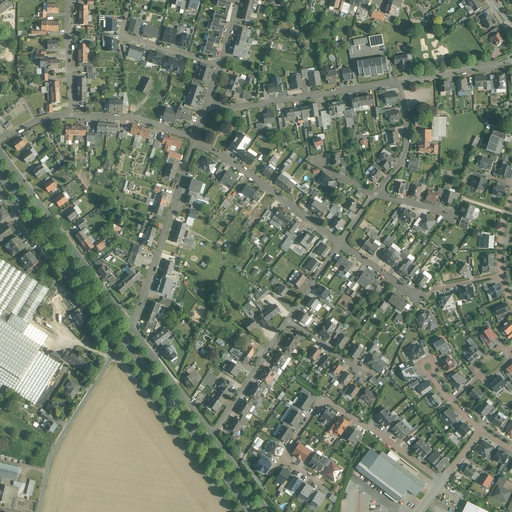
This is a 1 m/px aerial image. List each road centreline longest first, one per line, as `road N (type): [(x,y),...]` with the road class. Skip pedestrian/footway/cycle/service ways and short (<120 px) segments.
road 1 (primary): [(0,172),(253,511)]
road 2 (residential): [(441,481),(321,396),(283,454),(319,483)]
road 3 (residential): [(130,324),(0,149)]
road 4 (residential): [(114,353),(0,188)]
road 5 (residential): [(130,324),(195,137)]
road 6 (unclassified): [(114,353),(231,511)]
road 7 (residential): [(207,108),(400,82)]
road 8 (residential): [(195,137),(340,244)]
road 9 (unclassified): [(40,511),(56,445),(114,353)]
road 10 (residential): [(214,432),(130,324)]
road 11 (residential): [(221,64),(127,35),(129,0)]
road 12 (residential): [(214,432),(288,322)]
road 13 (residential): [(70,114),(117,116),(195,137)]
road 14 (residential): [(376,194),(408,148),(400,82)]
